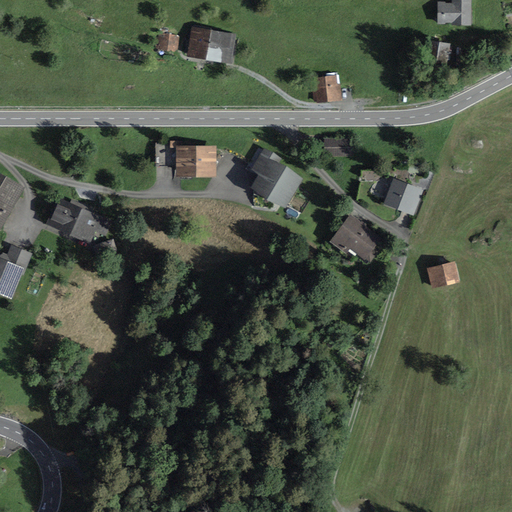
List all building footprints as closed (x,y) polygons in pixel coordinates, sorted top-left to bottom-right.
[(444,3),(439,3),(439,23),(470,24),(469,0),(453,0),(453,5),(444,4),(444,3)] [(194,29),(191,42),(187,41),(184,52),(231,60),(235,36),(194,29)] [(157,38),(156,46),(171,49),(172,46),(176,47),(178,38),(164,35),(163,39),(157,38)] [(430,42),(427,58),(445,61),(448,46),(430,42)] [(316,78),(318,101),(340,98),(339,85),(336,86),(335,76),(316,78)] [(326,140),(326,154),(352,154),(352,140),(326,140)] [(212,172),(212,149),(194,149),(194,142),(156,142),(156,161),(175,161),(175,155),(181,155),(181,172),(212,172)] [(298,179),(274,165),(278,159),(258,147),(248,164),(263,173),(256,186),(284,203),(298,179)] [(0,177),(0,221),(19,188),(0,177)] [(395,182),(387,201),(412,210),(419,191),(395,182)] [(48,221),(71,232),(81,210),(57,200),(48,221)] [(89,214),(81,210),(71,232),(89,239),(94,229),(104,233),(109,222),(89,214)] [(350,218),(333,240),(343,247),(340,251),(350,258),(356,250),(370,260),(376,251),(371,247),(378,238),(350,218)] [(115,250),(112,241),(96,246),(99,255),(115,250)] [(22,271),(29,255),(12,248),(6,264),(0,261),(0,288),(10,293),(19,270),(22,271)] [(429,271),(432,286),(457,280),(453,266),(429,271)] [(324,393),(327,403),(334,401),(331,391),(324,393)]
